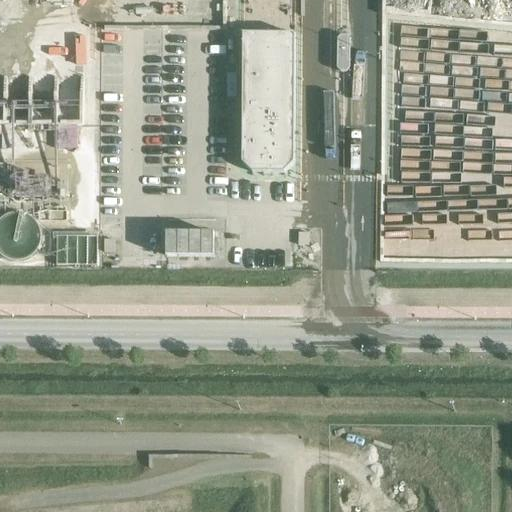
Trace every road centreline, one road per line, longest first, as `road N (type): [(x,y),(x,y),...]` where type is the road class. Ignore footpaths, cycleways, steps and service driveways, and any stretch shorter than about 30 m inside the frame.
road 1 (unclassified): [(511,338),(0,335)]
road 2 (unknown): [(128,42),(126,211),(190,213)]
road 3 (unknown): [(192,49),(190,213)]
road 4 (unknown): [(190,213),(344,217)]
